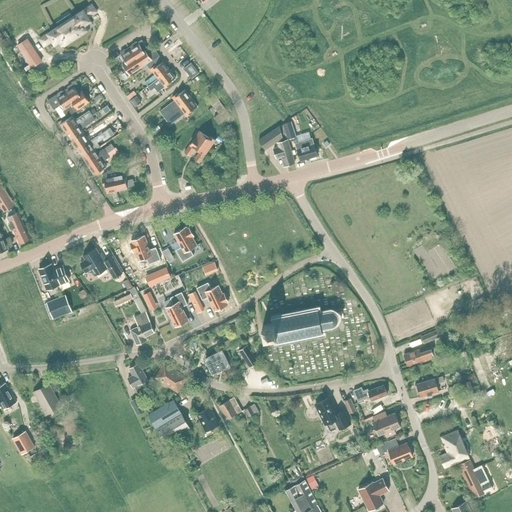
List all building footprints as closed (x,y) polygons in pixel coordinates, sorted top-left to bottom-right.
[(92,5),(66,22),(76,37),(90,28),(87,23),(91,21),(88,17),(97,12),(92,5)] [(66,22),(40,39),(45,46),(53,40),(55,44),(59,42),(62,46),(76,37),(66,22)] [(9,43),(12,41),(6,31),(3,33),(9,43)] [(41,62),(27,40),(18,46),(32,68),(41,62)] [(142,67),(147,64),(159,55),(155,50),(148,55),(145,50),(147,48),(142,40),(138,43),(135,42),(131,45),(131,48),(130,48),(142,67)] [(128,76),(142,67),(130,48),(126,51),(124,50),(121,52),(121,53),(122,56),(120,57),(124,63),(123,64),(126,69),(124,71),(125,72),(128,76)] [(170,69),(164,61),(159,55),(147,64),(155,74),(145,82),(148,86),(151,84),(170,69)] [(200,73),(192,63),(184,69),(192,79),(200,73)] [(91,80),(96,78),(91,69),(86,71),(91,80)] [(151,84),(148,86),(151,90),(154,88),(158,92),(165,87),(166,88),(171,84),(170,82),(176,78),(170,69),(151,84)] [(33,98),(39,94),(26,75),(21,78),(33,98)] [(79,93),(77,89),(80,87),(76,82),(74,85),(72,84),(68,87),(68,89),(65,91),(66,92),(77,110),(90,102),(82,91),(79,93)] [(166,118),(192,98),(185,90),(179,94),(178,93),(173,97),(176,102),(173,105),(172,103),(160,111),(166,118)] [(56,95),(49,100),(54,109),(60,105),(67,116),(77,110),(66,92),(65,91),(63,92),(62,91),(58,93),(58,95),(57,96),(56,95)] [(99,94),(89,101),(93,106),(103,100),(99,94)] [(215,95),(208,100),(213,106),(219,101),(220,101),(215,95)] [(136,97),(131,100),(136,107),(140,103),(136,97)] [(192,98),(166,118),(170,124),(182,116),(180,114),(184,111),(187,116),(193,112),(191,111),(198,106),(192,98)] [(218,124),(230,116),(219,101),(213,106),(219,114),(214,118),(218,124)] [(32,116),(38,114),(34,104),(29,107),(32,116)] [(66,132),(93,115),(90,111),(90,110),(78,118),(79,119),(76,121),(73,116),(61,124),(66,132)] [(96,120),(93,115),(66,132),(72,141),(84,133),(82,129),(96,120)] [(288,139),(296,137),(292,122),(284,124),(284,125),(283,125),(288,140),(289,140),(288,139)] [(295,163),(288,140),(283,125),(280,126),(259,140),(265,150),(284,138),(284,141),(278,143),(279,147),(274,149),(277,158),(282,157),(285,166),(295,163)] [(72,141),(78,149),(106,130),(103,126),(101,128),(101,127),(91,134),(87,137),(84,133),(72,141)] [(106,130),(78,149),(83,157),(95,149),(100,146),(97,143),(103,139),(104,141),(110,137),(115,134),(110,127),(106,130)] [(198,149),(208,136),(200,131),(185,152),(190,156),(196,148),(198,149)] [(200,163),(206,155),(216,140),(211,136),(210,138),(208,136),(198,149),(201,151),(195,159),(200,163)] [(301,161),(310,159),(318,156),(314,144),(312,139),(296,143),(301,161)] [(95,149),(83,157),(94,174),(106,166),(103,161),(110,156),(112,160),(121,154),(116,148),(115,148),(112,144),(98,153),(95,149)] [(130,167),(132,172),(142,167),(140,162),(130,167)] [(118,191),(121,190),(135,187),(133,179),(128,180),(126,174),(125,175),(123,168),(113,170),(118,191)] [(108,193),(118,191),(113,170),(109,171),(103,175),(104,179),(103,179),(104,186),(106,185),(108,193)] [(7,210),(13,207),(12,204),(0,185),(0,203),(1,205),(5,212),(7,210)] [(31,240),(24,224),(18,212),(8,216),(20,244),(31,240)] [(187,226),(174,234),(182,247),(176,250),(183,262),(194,255),(190,249),(197,245),(192,237),(194,236),(189,228),(188,229),(187,226)] [(132,243),(131,243),(134,252),(136,251),(139,260),(147,257),(149,264),(161,259),(156,247),(150,249),(145,235),(131,240),(132,243)] [(122,273),(112,257),(106,260),(102,253),(100,254),(96,248),(83,256),(86,260),(81,263),(86,272),(91,270),(94,276),(108,268),(114,278),(122,273)] [(214,262),(203,267),(206,275),(218,271),(214,262)] [(69,281),(63,265),(53,269),(51,264),(40,269),(48,289),(69,281)] [(151,277),(147,279),(150,286),(170,277),(167,268),(150,275),(151,277)] [(128,279),(123,282),(128,289),(132,286),(128,279)] [(208,282),(197,288),(203,300),(208,297),(215,311),(228,305),(227,302),(228,302),(224,293),(223,294),(219,285),(211,289),(208,282)] [(134,288),(129,290),(142,314),(147,312),(143,304),(134,288)] [(150,292),(144,295),(150,306),(155,303),(150,292)] [(167,307),(166,307),(176,327),(189,320),(182,307),(188,304),(182,292),(170,297),(171,299),(174,304),(167,307)] [(114,301),(116,305),(133,298),(131,294),(114,301)] [(67,299),(49,306),(53,318),(71,311),(67,299)] [(331,311),(319,313),(318,309),(272,318),(273,324),(263,326),(265,338),(276,336),(277,342),(323,332),(322,328),(334,326),(335,325),(336,324),(337,323),(338,322),(338,321),(338,320),(338,318),(338,317),(338,316),(337,315),(337,314),(336,313),(335,312),(333,311),(332,311),(331,311)] [(155,332),(148,315),(147,312),(142,314),(134,317),(139,327),(130,330),(137,345),(147,340),(146,337),(155,332)] [(422,337),(424,342),(424,343),(440,336),(437,330),(422,337)] [(239,332),(223,339),(226,345),(242,338),(239,332)] [(250,368),(258,362),(247,345),(239,351),(250,368)] [(485,358),(492,355),(488,347),(482,350),(485,358)] [(408,365),(436,355),(434,349),(421,353),(420,349),(404,354),(408,365)] [(230,365),(222,350),(212,355),(206,358),(214,374),(230,365)] [(178,392),(187,377),(164,362),(155,377),(178,392)] [(149,382),(148,379),(139,363),(129,368),(134,376),(128,379),(133,387),(135,387),(140,396),(149,382)] [(437,384),(444,381),(443,376),(417,384),(421,397),(439,391),(437,384)] [(450,394),(462,391),(470,388),(468,382),(460,385),(448,388),(450,394)] [(0,400),(5,409),(16,402),(5,383),(0,386),(0,400)] [(46,414),(61,406),(49,384),(34,392),(46,414)] [(358,402),(371,397),(372,401),(387,394),(384,385),(369,391),(368,389),(363,391),(362,387),(354,390),(358,402)] [(227,419),(242,411),(234,397),(220,405),(227,419)] [(330,397),(316,404),(326,424),(335,419),(340,429),(351,424),(344,410),(338,414),(330,397)] [(137,398),(130,401),(138,415),(145,411),(137,398)] [(182,413),(177,404),(174,399),(149,415),(156,428),(182,413)] [(350,413),(356,410),(351,399),(345,401),(350,413)] [(255,415),(260,413),(255,404),(245,410),(249,416),(254,414),(255,415)] [(206,431),(219,424),(210,407),(197,414),(206,431)] [(373,421),(379,436),(379,435),(385,433),(387,437),(388,437),(395,434),(396,434),(394,429),(400,427),(401,427),(395,412),(394,412),(394,413),(387,416),(385,411),(385,412),(374,416),(373,416),(375,421),(374,422),(373,421)] [(189,427),(183,415),(182,413),(156,428),(163,441),(189,427)] [(353,429),(357,439),(361,438),(356,427),(353,429)] [(475,469),(471,460),(470,459),(468,460),(468,458),(470,457),(458,430),(442,437),(448,453),(440,456),(445,467),(459,461),(460,463),(458,464),(474,498),(493,489),(482,466),(475,469)] [(38,453),(26,432),(13,439),(22,455),(28,452),(31,457),(38,453)] [(396,438),(377,446),(382,457),(386,455),(385,453),(389,451),(394,464),(398,463),(399,464),(404,461),(403,460),(413,456),(407,443),(399,446),(396,438)] [(293,485),(305,479),(302,472),(299,474),(295,465),(292,466),(296,475),(289,479),(293,485)] [(375,481),(359,489),(369,510),(374,508),(375,511),(382,507),(381,505),(385,502),(381,494),(391,489),(385,478),(375,482),(375,481)] [(321,511),(305,480),(286,490),(297,511),(294,511),(321,511)] [(454,511),(471,511),(466,502),(453,509),(454,511)]
